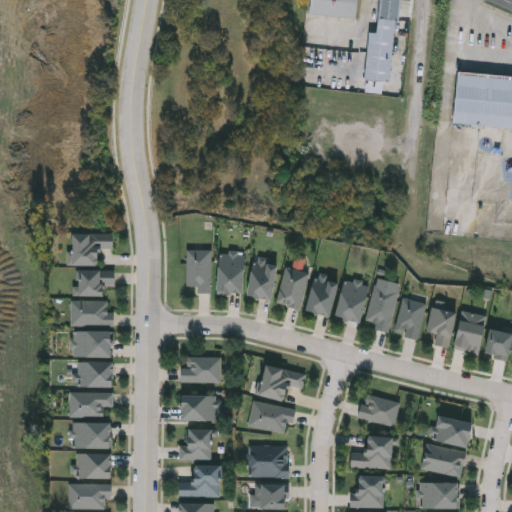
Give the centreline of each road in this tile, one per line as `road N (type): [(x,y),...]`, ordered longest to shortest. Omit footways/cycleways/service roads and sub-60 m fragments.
road 1 (residential): [(149,0),(135,134),(154,265),(150,511)]
road 2 (residential): [(153,326),(263,331),(511,397)]
road 3 (residential): [(348,356),(328,416),(323,511)]
